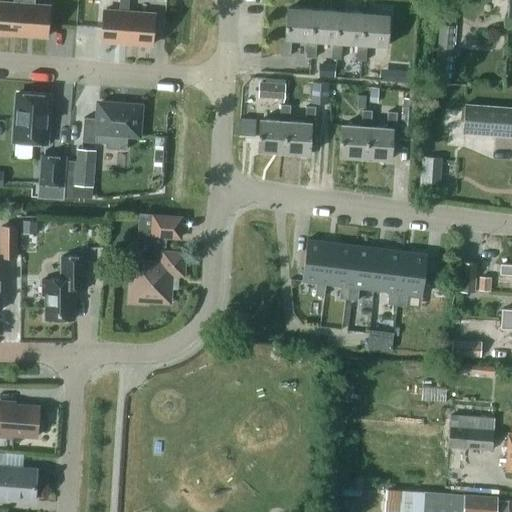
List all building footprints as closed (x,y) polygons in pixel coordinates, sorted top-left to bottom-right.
[(23,0),(13,0),(13,3),(0,1),(0,33),(21,35),(23,0)] [(23,0),(21,35),(47,36),(49,5),(34,4),(34,0),(23,0)] [(103,9),(101,41),(126,42),(129,11),(129,0),(120,0),(119,11),(103,9)] [(291,39),(307,40),(311,40),(313,9),(287,8),(285,38),(282,37),(281,55),(290,56),(291,39)] [(316,41),(332,42),(336,42),(338,11),(313,9),(311,40),(307,40),(306,57),(310,57),(315,57),(316,41)] [(154,13),(129,11),(126,42),(152,44),(154,13)] [(363,13),(338,11),(336,42),(332,42),(331,58),(336,59),(334,76),(344,77),(345,59),(340,59),(341,43),(357,44),(361,44),(363,13)] [(361,44),(357,44),(356,60),(365,61),(366,44),(387,46),(389,15),(363,13),(361,44)] [(439,25),(434,76),(450,77),(454,26),(439,25)] [(333,77),(334,64),(319,63),(318,76),(333,77)] [(396,71),(395,82),(411,84),(412,72),(396,71)] [(379,72),(378,84),(393,85),(394,73),(379,72)] [(265,82),(261,82),(260,96),(284,98),(285,84),(265,82)] [(310,103),(329,104),(329,84),(311,82),(310,103)] [(377,103),(378,88),(370,88),(369,102),(377,103)] [(14,141),(46,143),(47,126),(48,126),(49,115),(48,115),(49,95),(17,93),(14,141)] [(365,108),(366,96),(357,95),(357,108),(365,108)] [(84,117),(82,141),(106,143),(105,147),(126,149),(127,135),(138,135),(140,106),(99,103),(97,118),(84,117)] [(258,150),(284,152),(286,121),(289,121),(291,105),(281,104),(280,121),(260,119),(258,150)] [(511,107),(466,105),(464,133),(511,135),(511,107)] [(284,152),(287,152),(309,154),(311,124),(315,124),(316,106),(307,106),(305,122),(289,121),(286,121),(284,152)] [(339,156),(366,158),(368,126),(371,127),(372,110),(363,110),(362,126),(342,125),(339,156)] [(366,158),(369,158),(391,159),(393,129),(396,129),(397,112),(388,111),(387,128),(371,127),(368,126),(366,158)] [(399,138),(412,139),(414,112),(400,111),(399,138)] [(422,154),(420,183),(439,185),(442,156),(422,154)] [(61,184),(63,156),(43,155),(41,183),(61,184)] [(76,169),(74,185),(92,186),(94,170),(76,169)] [(150,238),(182,239),(183,215),(151,213),(150,238)] [(36,220),(24,220),(24,232),(36,232),(36,220)] [(0,256),(16,256),(16,226),(0,226),(0,256)] [(313,293),(323,295),(325,282),(324,282),(330,240),(306,237),(301,279),(315,281),(313,293)] [(325,282),(339,284),(337,297),(347,298),(354,244),(330,240),(324,282),(325,282)] [(347,298),(356,299),(358,287),(373,289),(378,247),(354,244),(347,298)] [(373,289),(387,291),(386,303),(395,305),(403,250),(378,247),(373,289)] [(395,305),(404,306),(406,293),(420,295),(426,254),(403,250),(395,305)] [(129,302),(146,303),(146,300),(168,301),(170,274),(183,274),(184,254),(163,252),(162,265),(135,263),(133,285),(130,285),(129,302)] [(46,295),(45,319),(73,319),(73,289),(87,289),(87,256),(61,256),(61,279),(42,279),(42,295),(46,295)] [(459,291),(475,292),(476,263),(460,262),(459,291)] [(511,274),(511,264),(500,264),(500,274),(511,274)] [(479,276),(478,289),(489,290),(490,277),(479,276)] [(511,309),(502,309),(501,319),(511,319),(511,309)] [(511,319),(501,319),(501,329),(511,329),(511,319)] [(451,355),(481,357),(481,341),(452,339),(451,355)] [(0,436),(13,438),(13,435),(37,436),(39,406),(15,405),(16,402),(0,400),(0,436)] [(448,447),(491,450),(494,417),(450,414),(448,447)] [(34,501),(36,469),(2,467),(3,453),(0,452),(0,500),(8,502),(9,499),(34,501)] [(511,511),(511,501),(509,501),(497,500),(497,497),(464,495),(464,496),(386,491),(384,511),(511,511)]
